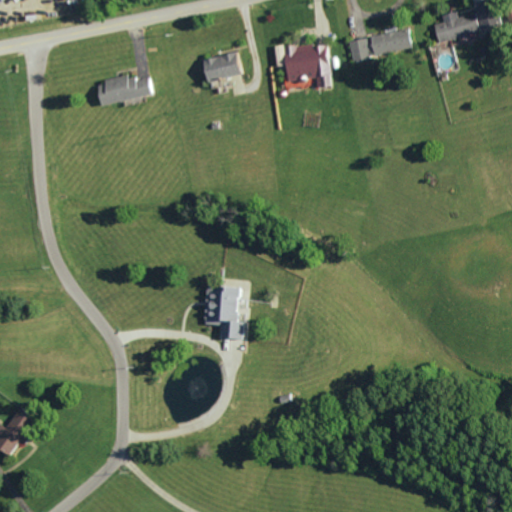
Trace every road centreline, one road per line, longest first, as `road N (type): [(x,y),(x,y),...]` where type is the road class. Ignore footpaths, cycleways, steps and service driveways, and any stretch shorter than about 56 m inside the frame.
road 1 (residential): [(38,41),(55,256),(116,341),(126,433),(111,472),(61,511)]
road 2 (secondary): [(233,0),(0,49)]
